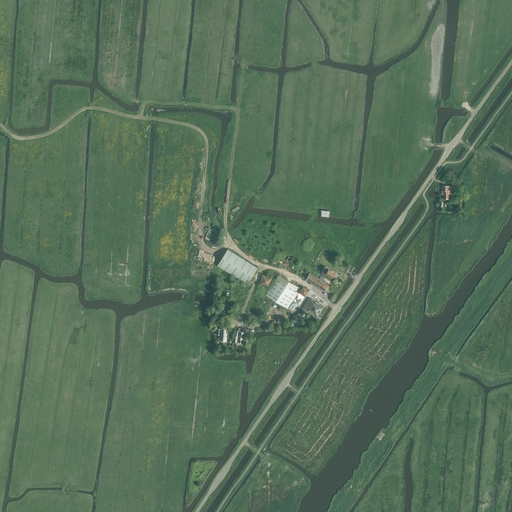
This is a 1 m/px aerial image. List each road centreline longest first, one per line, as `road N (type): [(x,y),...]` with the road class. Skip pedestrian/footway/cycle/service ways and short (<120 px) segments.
road 1 (unclassified): [(198,511),(511,64)]
road 2 (track): [(230,243),(224,208),(237,111),(143,103),(142,117)]
road 3 (track): [(142,117),(202,131),(203,246),(222,250),(230,243)]
road 4 (track): [(142,117),(84,108),(26,139),(0,124)]
